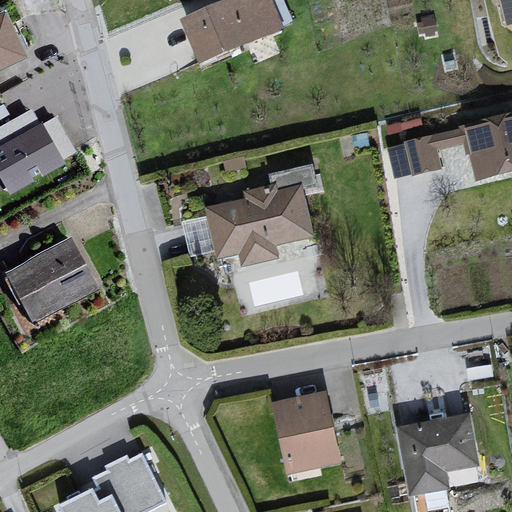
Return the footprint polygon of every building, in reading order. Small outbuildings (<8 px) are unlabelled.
[(275,0),(248,0),(187,26),(208,69),(287,30),(275,0)] [(511,0),(501,0),(509,30),(511,32),(511,0)] [(0,67),(28,53),(5,6),(0,8),(0,67)] [(434,21),(416,23),(418,40),(436,38),(434,21)] [(32,111),(0,127),(0,167),(11,187),(78,150),(58,114),(39,124),(32,111)] [(479,184),(511,176),(511,120),(466,131),(470,146),(479,184)] [(470,146),(466,131),(389,147),(396,180),(442,170),(438,153),(470,146)] [(246,200),(208,212),(223,267),(241,261),(246,272),(284,264),(280,249),(320,242),(310,189),(281,195),(272,190),(245,195),(246,200)] [(74,238),(8,278),(36,326),(104,292),(74,238)] [(331,397),(277,408),(291,478),(345,467),(331,397)] [(470,422),(398,433),(409,498),(448,491),(446,474),(477,469),(470,422)] [(146,454),(92,480),(98,494),(103,503),(112,498),(118,511),(151,511),(169,504),(146,454)] [(103,503),(98,494),(61,511),(118,511),(112,498),(103,503)]
